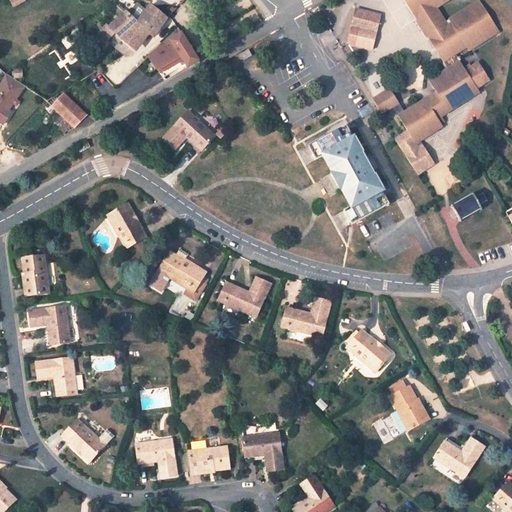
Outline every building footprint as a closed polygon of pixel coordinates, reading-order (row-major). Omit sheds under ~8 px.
[(125,11),(115,0),(110,0),(108,1),(119,13),(121,15),(125,11)] [(479,86),(468,69),(457,52),(468,44),(465,40),(468,37),(472,42),(498,25),(481,0),(468,0),(444,15),(437,4),(443,0),(406,0),(449,64),(430,77),(437,89),(400,113),(408,128),(395,135),(403,149),(405,147),(409,152),(406,154),(419,173),(437,161),(426,143),(420,146),(417,141),(444,124),(443,122),(447,119),(444,114),(482,90),(479,86)] [(131,4),(125,11),(121,15),(119,13),(102,28),(101,26),(99,27),(95,24),(92,27),(95,31),(93,33),(101,41),(109,34),(128,49),(143,33),(148,36),(162,18),(145,6),(139,11),(131,4)] [(359,23),(376,27),(379,11),(363,7),(359,23)] [(355,41),(372,45),(376,27),(359,23),(355,41)] [(195,59),(178,33),(143,56),(162,79),(195,59)] [(239,60),(249,55),(246,49),(236,54),(239,60)] [(481,61),(468,69),(479,86),(491,78),(481,61)] [(5,74),(0,82),(0,122),(4,124),(15,106),(15,105),(26,87),(5,74)] [(389,87),(372,98),(381,113),(399,102),(389,87)] [(48,107),(70,127),(71,127),(81,116),(59,95),(48,107)] [(214,133),(187,109),(163,137),(175,147),(181,140),(177,137),(182,132),(200,148),(214,133)] [(348,124),(307,146),(314,160),(319,157),(345,204),(339,207),(347,223),(390,201),(348,124)] [(475,188),(451,202),(460,217),(483,203),(482,201),(489,196),(484,187),(477,191),(475,188)] [(128,205),(107,216),(125,249),(147,238),(128,205)] [(184,260),(170,251),(157,271),(192,293),(202,277),(182,264),(184,260)] [(51,293),(48,254),(24,256),(26,273),(30,272),(32,294),(51,293)] [(255,294),(226,282),(218,301),(258,316),(271,282),(256,276),(252,286),(257,288),(255,294)] [(330,303),(314,298),(311,310),(318,312),(316,317),(285,309),(280,328),(320,339),(330,303)] [(52,345),(73,342),(67,305),(31,310),(33,328),(44,326),(43,321),(49,320),(52,345)] [(391,353),(362,328),(347,346),(376,371),(391,353)] [(74,359),(38,364),(40,379),(50,378),(50,374),(56,373),(59,396),(79,394),(74,359)] [(416,400),(408,385),(387,397),(406,430),(422,421),(412,402),(416,400)] [(61,435),(87,462),(104,446),(78,419),(61,435)] [(262,460),(264,471),(280,469),(275,431),(239,436),(242,457),(266,454),(267,459),(262,460)] [(158,478),(174,476),(169,439),(133,444),(136,465),(161,462),(162,468),(157,468),(158,478)] [(444,442),(432,459),(462,478),(483,448),(469,439),(463,447),(468,451),(464,455),(444,442)] [(226,465),(224,446),(185,450),(188,474),(205,473),(204,467),(226,465)] [(326,511),(333,507),(312,476),(299,485),(305,494),(309,491),(312,496),(292,511),(293,511),(326,511)] [(511,511),(511,488),(507,484),(491,501),(503,511),(511,511)] [(0,511),(13,499),(1,487),(0,487),(0,511)]
